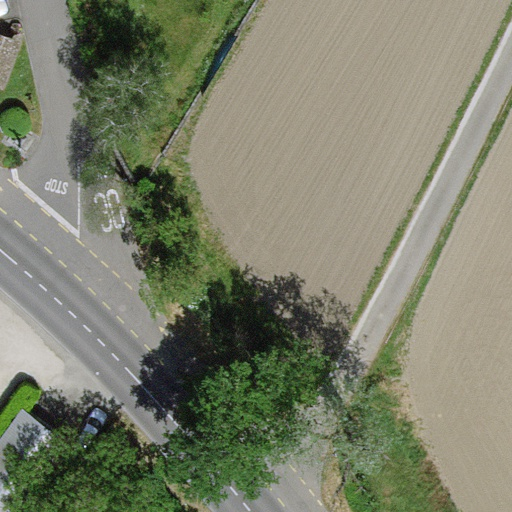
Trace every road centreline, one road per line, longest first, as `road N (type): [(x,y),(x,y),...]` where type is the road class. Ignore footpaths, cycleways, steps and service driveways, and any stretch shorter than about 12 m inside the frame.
road 1 (unclassified): [(243,498),(346,384),(511,55)]
road 2 (residential): [(74,310),(82,162),(50,0)]
road 3 (secondary): [(74,310),(243,498)]
